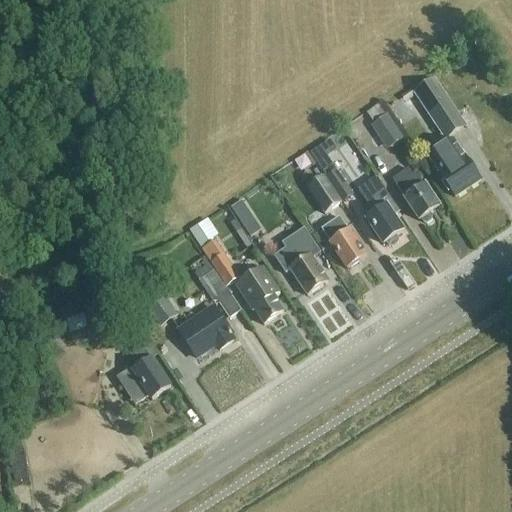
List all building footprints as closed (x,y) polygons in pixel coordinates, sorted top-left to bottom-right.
[(432,121),(451,110),(433,82),(414,94),(432,121)] [(402,142),(386,118),(372,128),(388,152),(402,142)] [(455,199),(480,183),(458,149),(433,166),(443,181),(442,181),(455,199)] [(325,178),(343,204),(353,197),(329,161),(318,168),(325,178)] [(439,210),(425,188),(424,189),(415,175),(413,177),(409,171),(392,182),(405,201),(419,223),(422,222),(423,224),(427,226),(431,222),(431,219),(430,216),(439,210)] [(342,205),(325,178),(308,190),(325,216),(342,205)] [(403,234),(386,209),(384,211),(377,201),(385,195),(375,180),(358,192),(375,216),(367,222),(384,247),(386,245),(388,248),(391,249),(396,246),(396,242),(394,240),(403,234)] [(242,204),(232,212),(242,227),(253,220),(242,204)] [(347,272),(366,259),(349,234),(347,235),(339,223),(328,231),(336,243),(330,246),(347,272)] [(301,246),(292,252),(289,254),(298,267),(290,273),(307,299),(328,285),(311,259),(310,259),(308,255),(318,248),(307,232),(297,239),(301,246)] [(212,263),(227,287),(240,279),(223,255),(216,243),(203,251),(211,263),(212,263)] [(230,320),(242,313),(228,292),(205,260),(191,269),(213,303),(217,301),(230,320)] [(283,315),(268,292),(272,290),(264,278),(257,283),(256,281),(245,288),(254,301),(249,305),(264,328),(283,315)] [(162,296),(145,307),(160,329),(177,318),(162,296)] [(113,339),(104,311),(67,324),(75,347),(88,342),(90,346),(113,339)] [(219,353),(233,344),(230,339),(232,337),(214,311),(179,335),(197,361),(216,348),(219,353)] [(13,326),(22,325),(21,316),(12,317),(13,326)] [(135,394),(142,389),(152,403),(171,390),(152,362),(151,362),(142,349),(130,357),(139,370),(124,381),(124,385),(130,394),(135,394)]
